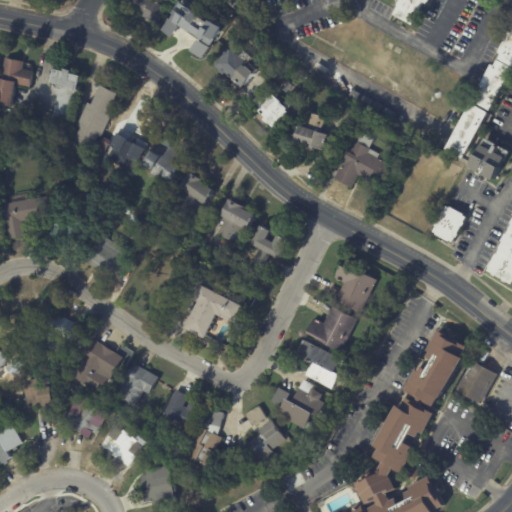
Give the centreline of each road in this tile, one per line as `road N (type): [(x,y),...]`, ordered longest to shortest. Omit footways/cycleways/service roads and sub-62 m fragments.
road 1 (tertiary): [(76,29),(158,67),(283,185),(441,278),(511,331)]
road 2 (residential): [(0,273),(31,265),(56,271),(160,345),(237,380)]
road 3 (residential): [(331,216),(252,371),(237,380)]
road 4 (residential): [(0,507),(43,480),(68,477),(93,486),(113,511)]
